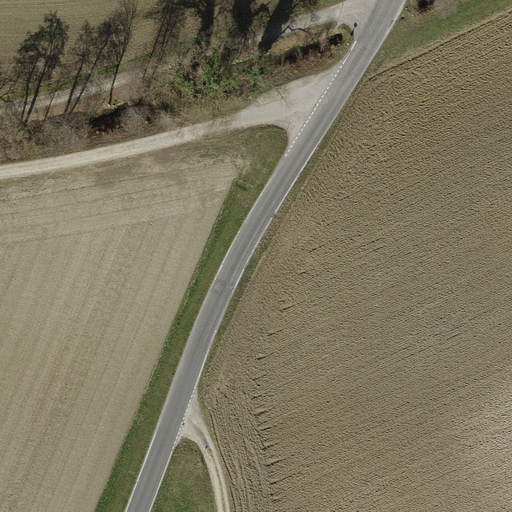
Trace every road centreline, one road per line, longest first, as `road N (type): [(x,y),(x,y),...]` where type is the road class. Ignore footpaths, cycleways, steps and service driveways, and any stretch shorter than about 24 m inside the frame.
road 1 (unclassified): [(394,0),(241,252),(138,511)]
road 2 (track): [(0,112),(375,0)]
road 3 (track): [(0,172),(173,138),(343,87)]
road 4 (track): [(224,511),(208,446),(179,400)]
